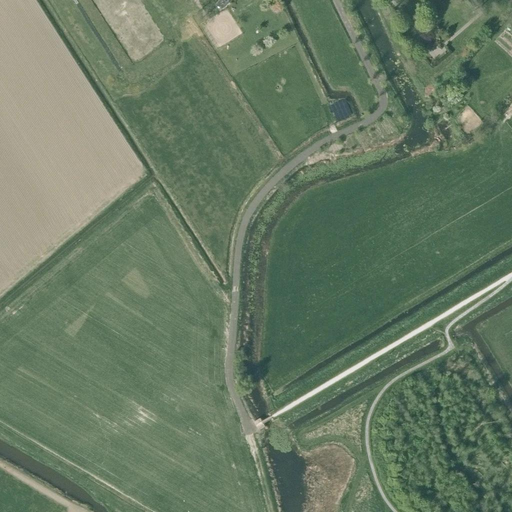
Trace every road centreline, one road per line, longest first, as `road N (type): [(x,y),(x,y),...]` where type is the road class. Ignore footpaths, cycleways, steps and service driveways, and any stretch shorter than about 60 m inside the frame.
road 1 (track): [(336,0),(379,87),(380,107),(294,162),(261,194),(242,228),(228,366),(247,430)]
road 2 (track): [(114,511),(0,433)]
